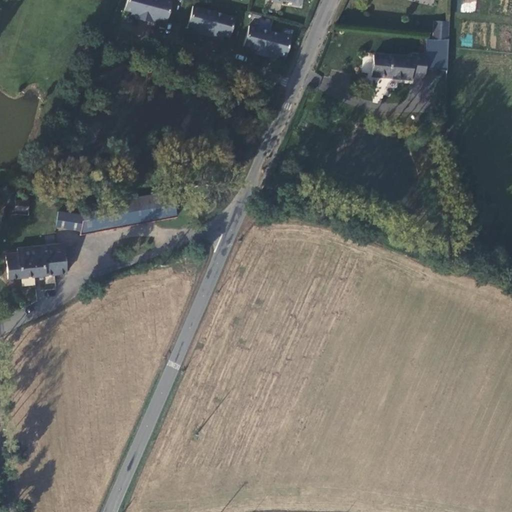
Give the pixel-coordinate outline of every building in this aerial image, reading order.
[(174,4),(158,0),(130,0),(127,13),(140,17),(138,21),(147,23),(155,26),(156,21),(169,24),(174,4)] [(467,0),(467,4),(462,4),(461,11),(475,12),(476,0),(467,0)] [(232,40),(238,19),(195,8),(190,29),(196,30),(203,32),(202,36),(218,41),(220,36),(226,38),(232,40)] [(294,38),(252,27),(247,48),(259,51),(258,55),(275,60),(276,55),(289,58),(294,38)] [(445,38),(444,50),(453,51),(454,39),(445,38)] [(442,70),(444,50),(431,49),(429,67),(428,68),(442,70)] [(446,89),(452,89),(453,51),(444,50),(446,89)] [(426,89),(428,68),(429,67),(415,65),(415,69),(375,66),(373,86),(414,90),(414,88),(426,89)] [(99,243),(189,227),(185,203),(95,218),(96,226),(99,243)] [(43,220),(44,211),(31,209),(29,218),(43,220)] [(70,238),(99,243),(96,226),(72,222),(70,238)] [(29,261),(17,262),(18,286),(40,285),(77,283),(75,254),(28,257),(29,261)]
